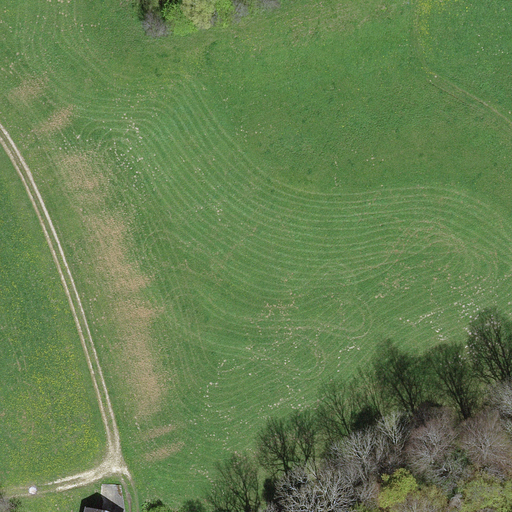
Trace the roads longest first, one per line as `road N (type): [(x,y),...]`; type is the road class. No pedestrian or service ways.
road 1 (track): [(0,136),(49,238),(121,463)]
road 2 (track): [(511,133),(473,99),(433,79),(416,56),(411,0)]
road 3 (track): [(0,499),(121,463)]
